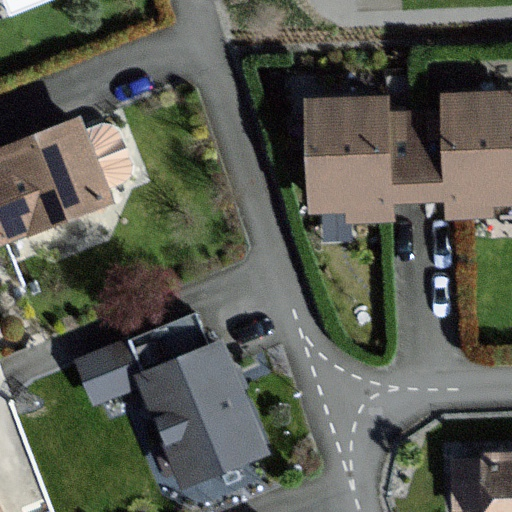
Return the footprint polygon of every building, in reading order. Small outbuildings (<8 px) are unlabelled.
[(511,95),(445,98),(445,115),(449,199),(449,217),(497,216),(496,203),(511,202),(511,95)] [(386,99),(309,101),(313,210),(350,208),(350,220),(390,219),(389,201),(386,117),(386,99)] [(445,115),(386,117),(389,201),(449,199),(445,115)] [(0,247),(31,235),(115,202),(108,186),(133,176),(128,163),(121,146),(113,125),(88,135),(82,119),(25,141),(0,150),(0,247)] [(220,345),(142,375),(184,483),(262,452),(220,345)] [(134,387),(118,347),(80,361),(95,402),(134,387)] [(511,511),(511,453),(487,454),(487,511),(511,511)]
